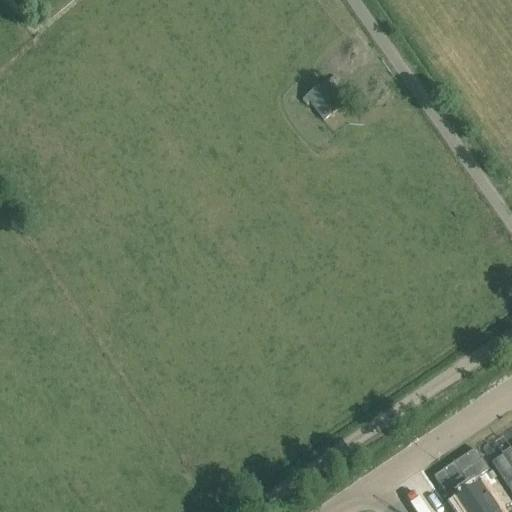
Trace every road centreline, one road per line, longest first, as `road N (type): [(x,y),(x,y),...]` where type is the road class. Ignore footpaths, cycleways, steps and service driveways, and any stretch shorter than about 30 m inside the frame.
road 1 (track): [(254,511),(511,337)]
road 2 (unclassified): [(511,222),(352,0)]
road 3 (unclassified): [(511,394),(338,511)]
